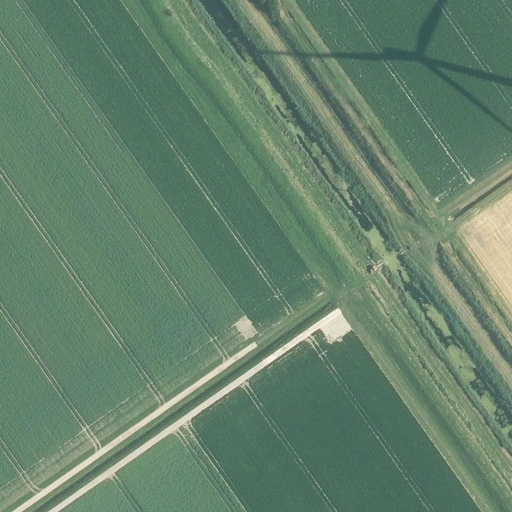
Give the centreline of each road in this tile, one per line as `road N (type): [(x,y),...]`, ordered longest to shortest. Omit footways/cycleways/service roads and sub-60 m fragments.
road 1 (track): [(377,281),(51,511)]
road 2 (track): [(302,175),(511,470)]
road 3 (track): [(16,511),(255,343)]
